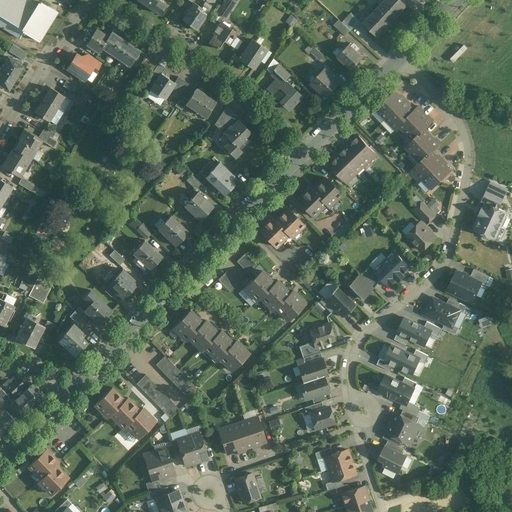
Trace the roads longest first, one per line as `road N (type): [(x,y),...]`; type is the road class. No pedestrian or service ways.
road 1 (residential): [(397,60),(440,94),(465,134),(467,165),(448,258),(394,302),(359,343),(350,367),(381,495)]
road 2 (tertiary): [(304,148),(67,386)]
road 3 (residential): [(103,0),(251,101),(304,148)]
road 4 (residential): [(0,123),(87,0)]
road 5 (tertiary): [(397,60),(304,148)]
